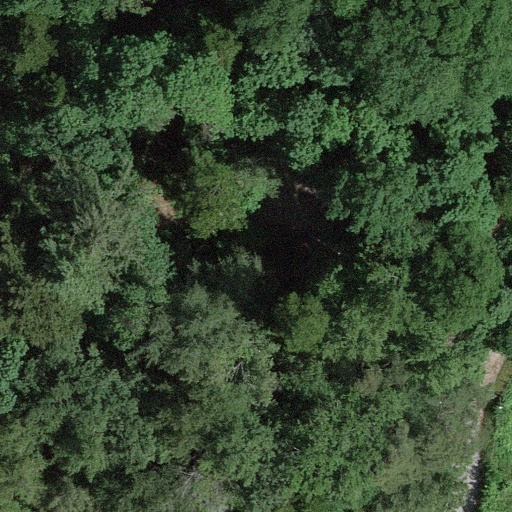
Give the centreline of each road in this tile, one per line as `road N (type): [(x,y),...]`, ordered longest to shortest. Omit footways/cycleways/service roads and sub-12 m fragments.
road 1 (track): [(0,272),(107,233),(255,197),(333,211),(461,380),(511,293)]
road 2 (unclassified): [(457,511),(467,421),(461,380),(275,0)]
